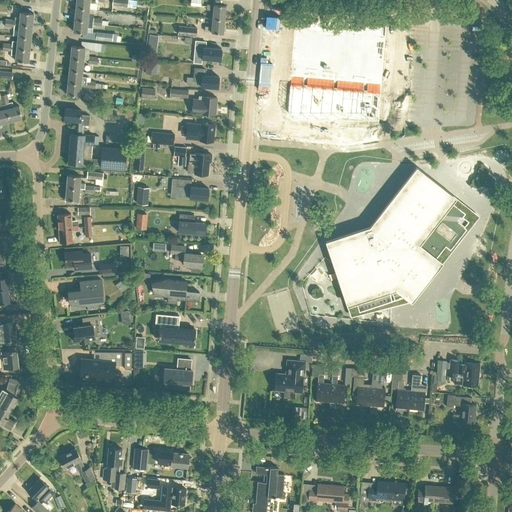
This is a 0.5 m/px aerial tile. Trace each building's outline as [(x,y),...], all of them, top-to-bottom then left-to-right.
[(76,0),(76,7),(89,8),(89,2),(95,3),(95,1),(104,2),(104,0),(76,0)] [(212,19),(223,20),(225,6),(214,5),(214,6),(207,6),(207,10),(213,11),(212,19)] [(76,7),(74,19),(102,22),(102,20),(102,17),(93,16),(94,9),(89,8),(76,7)] [(20,11),(19,17),(14,16),(14,20),(5,19),(4,22),(31,25),(33,13),(20,11)] [(137,25),(137,14),(113,13),(113,24),(137,25)] [(295,18),(288,107),(288,109),(288,111),(290,114),(291,115),(293,117),(296,118),(298,118),(378,118),(386,26),(322,20),(295,18)] [(73,31),(86,32),(87,26),(92,27),(92,24),(101,25),(101,24),(102,22),(74,19),(73,31)] [(210,32),(222,33),(223,20),(212,19),(212,27),(205,26),(205,31),(210,32)] [(30,37),(31,25),(4,22),(4,25),(13,26),(12,29),(18,29),(17,36),(30,37)] [(177,34),(196,35),(197,26),(178,24),(177,34)] [(96,32),(95,39),(112,40),(112,33),(96,32)] [(150,34),(147,51),(155,52),(158,35),(150,34)] [(17,36),(16,41),(12,40),(12,44),(3,43),(2,46),(29,49),(30,37),(17,36)] [(195,40),(195,50),(202,51),(202,58),(219,60),(220,47),(205,46),(205,41),(195,40)] [(70,58),(83,59),(84,47),(71,45),(70,58)] [(27,62),(29,49),(2,46),(2,49),(11,50),(10,54),(15,55),(14,60),(27,62)] [(278,58),(285,56),(283,48),(275,51),(278,58)] [(88,62),(97,63),(98,56),(89,55),(88,62)] [(69,70),(82,71),(83,59),(70,58),(69,70)] [(156,63),(146,62),(145,73),(155,74),(156,63)] [(186,84),(217,87),(218,76),(204,74),(205,68),(194,67),(193,77),(186,76),(185,82),(186,84)] [(0,69),(0,76),(12,78),(13,71),(0,69)] [(81,76),(82,71),(69,70),(67,82),(101,85),(101,83),(95,83),(95,81),(86,80),(87,77),(81,76)] [(79,95),(80,88),(85,88),(85,87),(94,88),(94,87),(101,88),(101,85),(67,82),(66,94),(79,95)] [(497,96),(498,84),(490,83),(489,95),(497,96)] [(141,97),(154,98),(155,89),(142,87),(141,97)] [(188,90),(170,89),(169,97),(187,99),(188,90)] [(0,123),(10,121),(3,94),(0,95),(0,123)] [(18,105),(12,107),(11,102),(8,102),(6,94),(3,94),(10,121),(21,118),(18,105)] [(199,96),(198,99),(193,98),(191,114),(201,115),(201,113),(215,114),(217,98),(199,96)] [(100,167),(124,169),(126,149),(102,147),(101,158),(91,158),(92,144),(93,144),(94,135),(83,134),(83,124),(89,125),(90,115),(80,114),(80,109),(65,107),(64,118),(73,119),(72,133),(70,132),(67,162),(90,164),(90,163),(100,164),(100,167)] [(103,120),(115,121),(116,108),(104,107),(103,120)] [(199,138),(213,139),(214,123),(201,122),(201,123),(187,122),(186,136),(200,137),(199,138)] [(151,131),(150,143),(162,144),(163,132),(151,131)] [(169,135),(168,141),(177,143),(178,137),(169,135)] [(136,144),(135,156),(143,157),(144,145),(136,144)] [(174,146),(174,155),(178,155),(185,156),(186,147),(174,146)] [(195,153),(189,153),(189,161),(188,160),(187,171),(194,172),(208,174),(209,161),(211,161),(211,154),(196,153),(195,153)] [(369,226),(325,240),(329,250),(350,316),(391,306),(413,300),(479,215),(416,166),(369,226)] [(86,177),(96,178),(95,182),(100,183),(102,184),(103,178),(103,171),(87,170),(86,177)] [(487,184),(484,172),(480,173),(481,177),(475,179),(477,186),(487,184)] [(67,173),(66,186),(93,188),(94,185),(85,184),(85,182),(80,182),(80,174),(67,173)] [(180,196),(207,199),(208,187),(190,185),(190,179),(175,178),(174,185),(181,186),(180,196)] [(78,199),(79,192),(84,193),(84,191),(93,191),(93,188),(66,186),(65,198),(78,199)] [(146,204),(147,187),(139,186),(137,203),(146,204)] [(58,213),(59,227),(78,226),(78,223),(72,224),(71,212),(58,213)] [(139,213),(138,229),(149,229),(149,214),(139,213)] [(179,214),(178,231),(204,234),(205,223),(193,222),(194,215),(179,214)] [(59,227),(60,242),(73,240),(72,228),(78,228),(78,226),(59,227)] [(202,265),(203,254),(185,252),(185,245),(171,244),(170,252),(174,252),(173,257),(175,257),(175,258),(184,258),(183,263),(192,264),(191,270),(199,271),(200,265),(202,265)] [(64,251),(65,263),(74,262),(74,267),(91,266),(90,252),(81,252),(81,249),(64,251)] [(116,261),(99,263),(100,273),(118,271),(116,261)] [(322,268),(315,273),(319,278),(325,274),(322,268)] [(0,276),(0,302),(9,301),(8,286),(6,276),(5,276),(0,276)] [(187,279),(166,277),(152,281),(154,291),(167,288),(169,288),(168,300),(177,301),(177,292),(185,293),(185,297),(199,298),(199,290),(186,289),(187,279)] [(68,290),(69,300),(87,303),(88,307),(97,306),(97,302),(103,299),(101,278),(80,280),(81,288),(68,290)] [(126,280),(118,283),(121,292),(129,289),(126,280)] [(179,316),(156,314),(155,323),(160,323),(158,340),(194,343),(196,329),(178,327),(179,316)] [(72,331),(73,341),(79,340),(79,342),(89,340),(89,339),(94,338),(94,336),(101,334),(98,315),(82,318),(83,325),(73,327),(74,331),(72,331)] [(4,339),(15,338),(13,321),(5,321),(4,318),(0,318),(0,338),(4,338),(4,339)] [(18,365),(16,345),(8,346),(8,350),(2,351),(2,349),(1,349),(1,347),(0,347),(0,355),(3,355),(4,367),(18,365)] [(100,351),(100,361),(82,359),(81,372),(93,374),(92,380),(105,381),(105,375),(113,375),(114,364),(121,365),(122,351),(100,351)] [(164,367),(163,381),(169,381),(168,387),(189,388),(189,383),(191,383),(192,370),(190,370),(191,359),(178,358),(177,368),(164,367)] [(286,360),(285,373),(275,372),(273,389),(284,390),(284,396),(294,398),(294,391),(301,392),(303,371),(304,371),(305,360),(290,359),(290,360),(286,360)] [(456,383),(478,385),(480,363),(464,362),(464,363),(461,363),(461,360),(450,359),(448,375),(457,376),(456,383)] [(433,373),(432,382),(436,382),(437,378),(444,379),(446,361),(439,360),(437,373),(433,373)] [(395,407),(410,408),(411,390),(403,389),(404,381),(401,381),(402,373),(393,372),(391,387),(398,388),(397,389),(395,407)] [(371,386),(369,405),(384,406),(385,387),(380,387),(380,383),(383,384),(384,374),(372,373),(371,386)] [(315,400),(330,402),(331,383),(323,382),(324,374),(318,374),(318,382),(317,382),(315,400)] [(411,390),(410,408),(423,410),(425,391),(425,390),(426,390),(427,385),(424,385),(424,386),(420,386),(420,383),(421,375),(412,374),(411,390)] [(330,402),(344,403),(345,384),(337,383),(338,375),(332,375),(331,383),(330,402)] [(356,404),(369,405),(371,386),(363,386),(364,377),(358,376),(354,376),(352,394),(356,394),(356,404)] [(0,404),(11,410),(19,397),(18,396),(22,380),(10,377),(7,390),(3,397),(4,397),(0,404)] [(471,397),(455,395),(441,394),(440,405),(448,406),(448,404),(460,405),(458,422),(474,423),(476,404),(471,403),(471,397)] [(307,408),(307,398),(292,399),(293,409),(307,408)] [(0,420),(3,423),(3,424),(11,428),(15,421),(8,417),(9,416),(8,416),(11,410),(0,404),(0,403),(0,420)] [(115,489),(123,490),(125,475),(119,474),(119,466),(121,466),(122,456),(120,455),(121,447),(108,446),(107,465),(104,467),(102,480),(116,482),(115,489)] [(75,448),(59,456),(65,467),(75,462),(80,471),(82,470),(87,480),(96,475),(90,465),(86,468),(81,459),(81,458),(75,448)] [(135,448),(133,467),(146,468),(148,449),(135,448)] [(188,465),(189,454),(173,452),(173,450),(159,449),(158,457),(166,458),(171,459),(171,464),(172,464),(174,465),(177,465),(178,464),(188,465)] [(268,511),(270,495),(282,496),(283,473),(276,473),(277,466),(255,465),(255,472),(266,473),(266,481),(257,481),(255,502),(253,502),(252,511),(268,511)] [(36,499),(39,496),(43,500),(53,490),(39,478),(27,491),(36,499)] [(147,478),(147,486),(158,487),(159,478),(147,478)] [(358,505),(367,506),(367,499),(376,500),(376,497),(403,500),(405,483),(377,480),(377,481),(360,480),(358,505)] [(337,509),(346,510),(348,494),(343,493),(344,485),(318,483),(317,489),(310,488),(308,500),(317,501),(317,498),(338,500),(337,509)] [(417,501),(433,503),(433,501),(452,503),(454,487),(425,485),(425,489),(418,488),(417,501)] [(164,502),(184,504),(186,488),(174,486),(174,488),(166,487),(165,494),(164,502)] [(53,496),(58,508),(65,504),(60,493),(53,496)] [(30,506),(36,511),(47,511),(49,510),(37,499),(30,506)] [(24,511),(15,503),(6,511),(24,511)]
